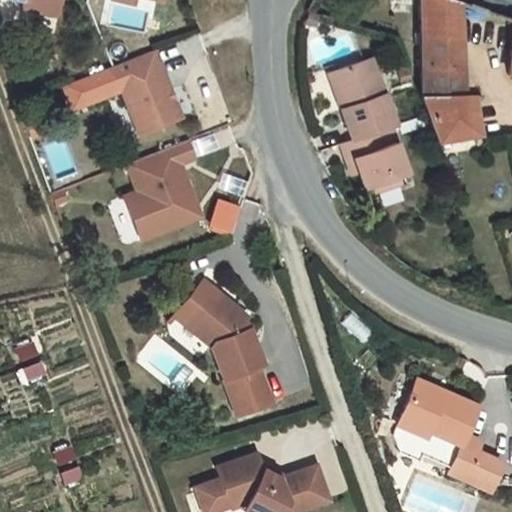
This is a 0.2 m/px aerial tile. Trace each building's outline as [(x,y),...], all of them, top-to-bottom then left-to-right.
[(0,0),(0,28),(23,33),(21,42),(55,49),(64,4),(43,0),(0,0)] [(90,0),(87,13),(109,18),(107,24),(129,28),(151,34),(158,0),(90,0)] [(410,21),(411,133),(421,165),(425,176),(469,169),(461,124),(453,123),(451,63),(452,35),(410,21)] [(129,28),(107,24),(105,33),(126,38),(129,28)] [(312,48),(301,46),(299,59),(310,60),(312,48)] [(149,93),(107,107),(116,131),(132,176),(173,161),(149,93)] [(387,175),(363,95),(331,105),(341,137),(330,142),(344,187),(387,175)] [(319,108),(330,142),(341,137),(331,105),(319,108)] [(107,107),(60,124),(68,148),(116,131),(107,107)] [(399,211),(387,175),(344,187),(341,188),(354,225),(399,211)] [(178,184),(118,206),(132,246),(119,251),(129,281),(178,264),(174,254),(186,250),(170,207),(185,202),(178,184)] [(58,227),(46,231),(51,244),(62,239),(58,227)] [(221,231),(209,271),(229,277),(241,237),(221,231)] [(127,234),(114,238),(119,251),(132,246),(127,234)] [(186,250),(174,254),(178,264),(189,260),(186,250)] [(204,320),(195,331),(211,346),(220,336),(204,320)] [(211,346),(195,331),(177,349),(211,382),(208,386),(230,456),(265,445),(253,409),(258,407),(246,371),(242,372),(239,365),(245,359),(220,336),(211,346)] [(211,382),(177,349),(173,353),(208,386),(211,382)] [(466,441),(407,419),(387,465),(394,488),(410,493),(411,490),(444,502),(441,511),(488,511),(493,501),(462,490),(466,479),(454,474),(466,441)] [(211,507),(212,511),(312,511),(312,509),(301,511),(259,511),(257,511),(252,495),(211,507)]
